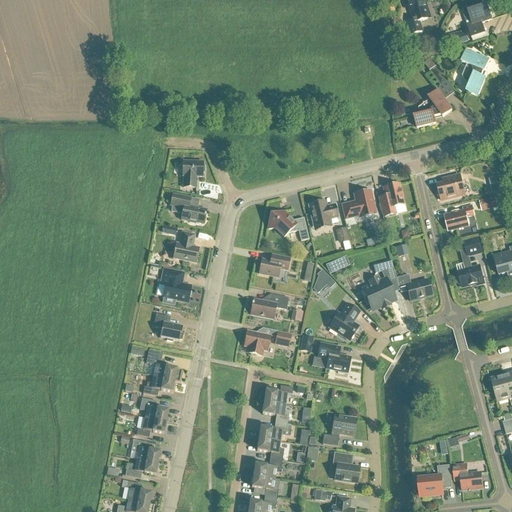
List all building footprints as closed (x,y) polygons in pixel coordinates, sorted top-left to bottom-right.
[(427,21),(424,13),(428,11),(424,0),(406,0),(412,22),(397,26),(400,39),(411,36),(411,37),(423,34),(420,23),(427,21)] [(464,15),(472,41),(486,37),(482,26),(484,24),(492,21),(490,16),(492,13),(489,12),(487,8),(483,9),(481,7),(479,10),(464,15)] [(447,49),(453,47),(453,48),(468,43),(466,33),(450,38),(451,41),(445,42),(447,49)] [(423,42),(415,44),(419,56),(427,53),(425,47),(423,42)] [(489,62),(466,53),(462,64),(467,66),(462,78),(469,88),(467,93),(478,98),(486,79),(482,78),(484,73),(485,73),(489,62)] [(430,72),(440,87),(447,82),(437,67),(430,72)] [(445,101),(438,92),(429,99),(430,101),(419,109),(421,116),(414,118),(417,129),(436,125),(435,119),(442,117),(443,118),(452,112),(445,101)] [(204,175),(204,168),(203,168),(203,163),(183,163),(182,178),(183,178),(183,189),(196,189),(196,182),(195,182),(195,178),(202,179),(202,175),(204,175)] [(460,177),(447,180),(448,185),(438,187),(441,202),(465,196),(460,177)] [(489,179),(492,194),(500,193),(496,177),(489,179)] [(403,206),(398,186),(384,190),(386,197),(379,198),(384,217),(395,215),(393,208),(403,206)] [(375,215),(369,193),(355,197),(357,204),(351,206),(351,205),(343,207),(346,220),(360,216),(360,219),(375,215)] [(203,226),(206,211),(189,208),(190,199),(173,196),(170,208),(172,208),(171,213),(182,215),(181,222),(189,223),(189,224),(195,225),(195,224),(203,226)] [(479,202),(482,213),(498,208),(496,198),(479,202)] [(329,221),(337,219),(334,206),(326,208),(325,204),(320,206),(320,205),(309,207),(315,233),(331,229),(329,221)] [(453,216),(445,218),(449,232),(451,232),(452,232),(456,231),(457,230),(468,227),(467,220),(475,218),(472,206),(463,209),(464,213),(459,214),(459,212),(452,213),(453,216)] [(294,222),(285,213),(270,217),(267,231),(268,231),(275,231),(283,239),(287,235),(298,233),(300,243),(309,241),(304,220),(294,222)] [(163,227),(161,235),(175,238),(177,230),(163,227)] [(335,232),(339,245),(349,242),(345,229),(335,232)] [(194,237),(182,234),(180,246),(176,245),(173,260),(195,264),(198,250),(192,248),(194,237)] [(463,243),(468,259),(483,255),(479,239),(463,243)] [(408,256),(406,246),(395,249),(398,259),(408,256)] [(511,257),(495,261),(500,277),(508,275),(509,279),(511,277),(511,248),(510,249),(511,257)] [(330,274),(350,264),(345,255),(326,265),(330,274)] [(287,272),(289,260),(271,257),(270,263),(261,261),(259,275),(278,279),(280,271),(287,272)] [(381,273),(385,281),(379,284),(377,280),(370,283),(372,287),(363,291),(366,298),(363,299),(366,307),(370,305),(373,312),(381,308),(382,310),(389,307),(388,305),(394,302),(391,296),(399,292),(391,263),(373,268),(375,275),(381,273)] [(484,285),(480,267),(472,269),(471,263),(456,267),(459,278),(457,278),(456,280),(457,284),(459,286),(461,285),(462,289),(476,285),(477,287),(484,285)] [(307,264),(305,273),(312,275),(314,266),(307,264)] [(183,275),(164,271),(162,280),(166,281),(163,299),(166,299),(164,306),(177,308),(178,302),(187,304),(188,299),(190,299),(191,294),(189,293),(190,288),(181,286),(183,275)] [(322,271),(317,277),(330,290),(335,285),(322,271)] [(408,276),(396,280),(400,294),(407,292),(410,303),(432,297),(428,282),(411,286),(408,276)] [(268,304),(253,301),(250,317),(273,321),(275,309),(286,311),(288,300),(270,296),(268,304)] [(359,314),(346,306),(339,317),(338,316),(329,329),(338,335),(337,336),(341,339),(342,337),(349,342),(354,334),(355,335),(358,331),(357,330),(358,329),(352,325),(359,314)] [(293,311),(291,322),(302,324),(304,313),(293,311)] [(170,319),(156,316),(153,328),(162,330),(160,339),(166,341),(166,342),(172,344),(172,342),(179,343),(180,341),(181,342),(183,336),(181,335),(182,327),(169,325),(170,319)] [(270,338),(256,334),(247,333),(244,348),(247,349),(246,354),(262,358),(263,352),(267,353),(270,338)] [(276,339),(275,345),(289,348),(291,336),(277,333),(276,339)] [(299,353),(310,355),(313,340),(302,338),(299,353)] [(340,350),(320,346),(317,359),(328,361),(326,370),(338,373),(337,375),(344,376),(344,374),(347,375),(350,360),(338,357),(340,350)] [(148,352),(147,358),(146,365),(155,367),(153,378),(174,383),(179,384),(181,372),(163,368),(164,361),(161,361),(162,355),(148,352)] [(511,399),(511,374),(503,377),(510,400),(511,399)] [(510,400),(503,377),(491,380),(498,404),(510,400)] [(144,388),(142,395),(157,398),(158,391),(172,394),(174,383),(153,378),(151,385),(147,384),(146,389),(144,388)] [(279,394),(260,391),(259,404),(263,404),(285,407),(287,395),(292,396),(293,389),(280,387),(279,394)] [(166,424),(168,412),(155,409),(156,403),(141,400),(139,411),(146,413),(144,419),(166,424)] [(263,404),(262,416),(276,418),(275,424),(291,427),(287,426),(289,414),(284,414),(285,407),(263,404)] [(303,408),(302,423),(308,424),(310,409),(303,408)] [(351,438),(352,431),(354,431),(356,420),(334,417),(331,438),(324,437),(322,446),(337,448),(339,437),(351,438)] [(166,424),(144,419),(142,431),(137,430),(136,437),(148,439),(150,433),(163,436),(166,424)] [(511,420),(505,423),(503,423),(505,430),(511,427),(511,420)] [(260,429),(258,441),(280,444),(281,437),(290,438),(291,427),(275,424),(274,431),(260,429)] [(308,446),(310,431),(301,430),(299,444),(308,446)] [(467,435),(458,438),(460,444),(469,441),(467,435)] [(448,440),(451,446),(459,443),(457,437),(448,440)] [(121,438),(120,445),(128,446),(129,440),(121,438)] [(157,465),(160,453),(146,451),(147,444),(133,441),(131,453),(137,454),(136,461),(157,465)] [(258,441),(256,453),(270,455),(269,461),(282,463),(291,464),(291,460),(282,459),(284,451),(279,450),(280,444),(258,441)] [(306,460),(316,462),(318,449),(308,447),(306,460)] [(335,482),(357,485),(359,469),(351,468),(352,457),(334,455),(333,466),(337,466),(335,482)] [(157,465),(136,461),(135,468),(127,466),(125,478),(140,481),(141,474),(155,477),(157,465)] [(254,466),(253,477),(274,481),(275,474),(280,475),(282,463),(269,461),(268,468),(254,466)] [(419,480),(421,495),(417,496),(442,494),(442,499),(443,499),(442,489),(451,488),(449,469),(440,470),(440,466),(439,466),(440,478),(419,480)] [(466,467),(454,469),(455,482),(461,481),(462,492),(483,490),(481,475),(467,476),(466,467)] [(274,481),(253,477),(251,489),(265,491),(264,498),(277,500),(278,488),(273,487),(274,481)] [(139,486),(127,483),(123,482),(122,489),(125,489),(125,490),(130,491),(128,502),(149,507),(149,506),(151,495),(138,492),(139,486)] [(297,499),(299,485),(293,485),(291,498),(297,499)] [(314,502),(325,504),(326,493),(315,492),(314,492),(313,498),(314,498),(314,502)] [(249,502),(247,511),(269,511),(270,511),(275,511),(277,500),(264,498),(263,504),(249,502)] [(335,508),(333,508),(332,511),(353,511),(354,511),(349,510),(350,501),(337,499),(335,508)] [(118,507),(116,511),(152,511),(154,507),(149,506),(149,507),(128,502),(126,509),(118,507)]
